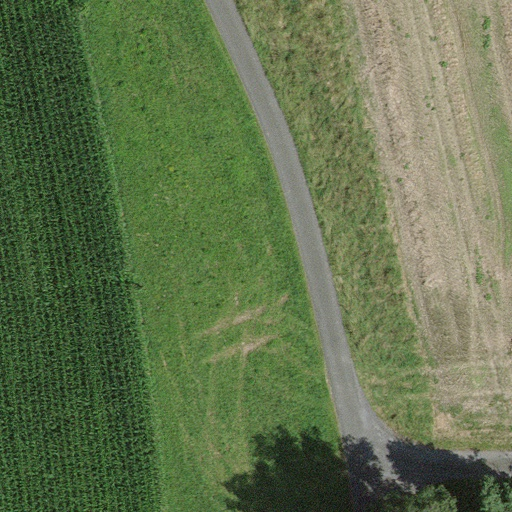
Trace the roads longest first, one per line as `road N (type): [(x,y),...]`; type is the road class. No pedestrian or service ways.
road 1 (track): [(364,463),(257,86),(217,0)]
road 2 (track): [(511,464),(364,463)]
